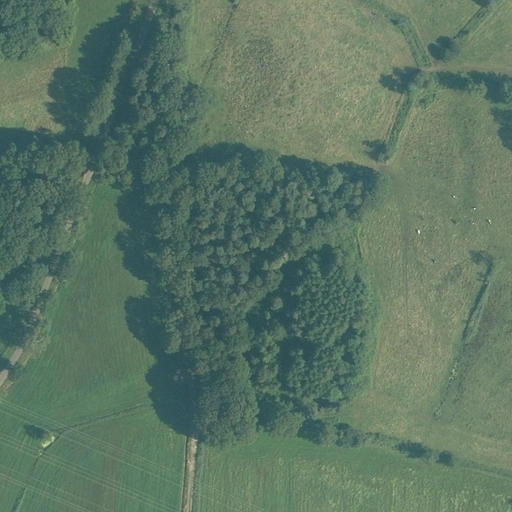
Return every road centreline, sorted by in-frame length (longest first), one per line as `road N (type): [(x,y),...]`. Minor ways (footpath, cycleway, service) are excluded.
road 1 (track): [(169,0),(168,154),(193,434),(187,511)]
road 2 (unclassified): [(0,376),(39,300),(155,0)]
